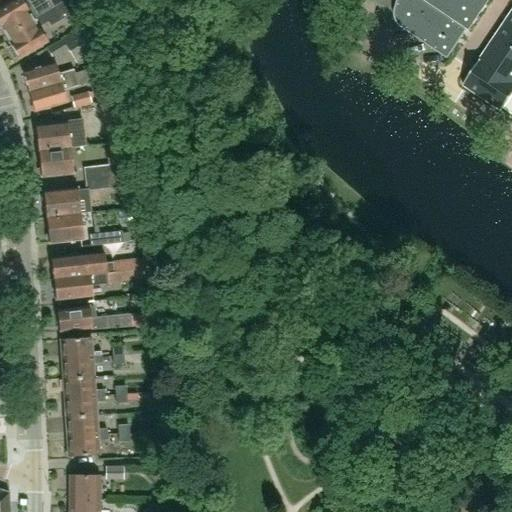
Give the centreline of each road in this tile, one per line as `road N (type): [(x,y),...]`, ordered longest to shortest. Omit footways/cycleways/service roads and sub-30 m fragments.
road 1 (residential): [(33,489),(22,270),(0,106)]
road 2 (residential): [(444,86),(379,36),(366,0)]
